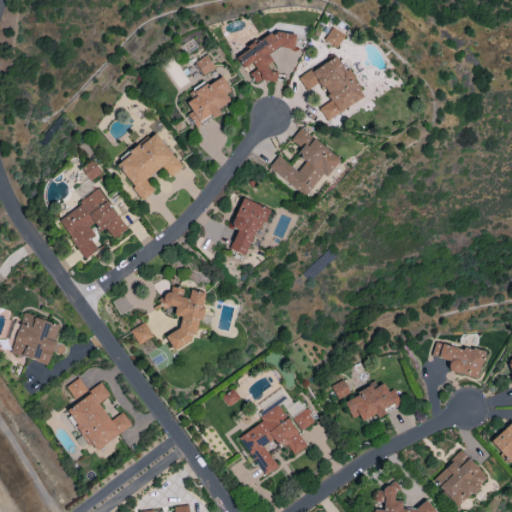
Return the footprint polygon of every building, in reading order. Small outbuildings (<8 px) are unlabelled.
[(344,35),(331,27),(323,39),(335,48),(344,35)] [(294,36),(259,31),(257,45),(247,43),(245,56),(241,56),(240,64),(253,66),(252,79),(275,82),(277,72),(267,70),(268,63),(269,63),(271,47),(292,50),(294,36)] [(194,62),(202,75),(214,67),(206,54),(194,62)] [(318,108),(326,120),(363,97),(336,54),(297,78),(305,90),(318,82),(330,101),(318,108)] [(185,102),(191,112),(187,114),(194,126),(210,117),(211,118),(219,113),(217,108),(229,101),(225,94),(230,91),(221,75),(193,91),(196,96),(185,102)] [(267,168),(304,196),(321,173),(326,177),(340,159),(299,128),(290,140),(301,148),(296,154),(305,160),(297,171),(277,155),(267,168)] [(161,166),(169,176),(181,168),(155,133),(115,163),(142,199),(154,191),(145,179),(161,166)] [(56,217),(82,259),(96,250),(89,238),(94,235),(89,226),(94,223),(99,231),(105,227),(112,238),(124,230),(100,190),(56,217)] [(229,226),(236,229),(228,249),(246,256),(266,208),(241,198),(229,226)] [(204,292),(166,285),(163,305),(174,307),(173,315),(180,316),(176,333),(170,332),(168,343),(191,347),(196,319),(201,320),(204,308),(201,307),(204,292)] [(48,364),(54,341),(53,341),(58,324),(22,313),(20,319),(11,316),(5,338),(13,340),(10,353),(48,364)] [(151,337),(145,322),(130,329),(136,344),(151,337)] [(434,340),(430,356),(449,361),(446,370),(476,378),(483,353),(434,340)] [(131,426),(122,412),(109,420),(98,403),(109,396),(100,382),(87,391),(78,377),(65,386),(76,403),(65,410),(93,451),(131,426)] [(335,398),(349,393),(343,379),(330,385),(335,398)] [(361,421),(374,414),(376,418),(384,413),(383,411),(400,403),(392,388),(387,391),(382,383),(371,388),(370,386),(342,400),(351,418),(358,415),(361,421)] [(227,407),(239,399),(232,389),(220,397),(227,407)] [(305,446),(277,404),(259,416),(262,421),(237,437),(263,476),(277,467),(263,445),(274,438),(280,447),(285,443),(293,455),(305,446)] [(299,431),(313,422),(306,408),(291,416),(299,431)] [(488,442),(506,461),(511,455),(511,421),(488,442)] [(431,479),(456,507),(487,478),(461,451),(431,479)] [(372,511),(434,511),(425,500),(411,509),(400,508),(401,501),(393,500),(394,492),(399,488),(394,480),(379,490),(373,490),(372,501),(383,502),(382,510),(373,509),(372,511)]
